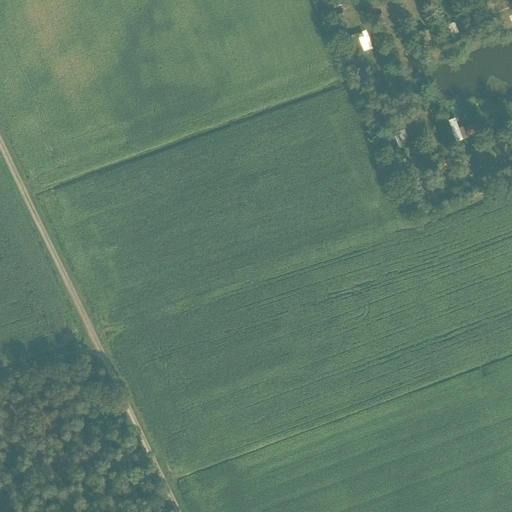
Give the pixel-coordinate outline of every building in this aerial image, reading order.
[(504,0),(495,0),(493,1),(498,13),(508,9),(504,0)] [(345,15),(336,18),(339,28),(348,25),(345,15)] [(383,15),(377,16),(381,27),(386,26),(383,15)] [(455,24),(443,28),(449,43),(455,40),(454,37),(459,35),(455,24)] [(343,28),(336,30),(339,40),(346,38),(343,28)] [(423,36),(422,30),(415,32),(420,51),(427,49),(426,43),(430,42),(428,35),(423,36)] [(367,32),(344,41),(350,59),(374,51),(367,32)] [(459,130),(455,119),(448,122),(456,143),(463,140),(467,138),(463,128),(459,130)] [(469,137),(476,134),(472,125),(469,126),(469,127),(465,129),(469,137)] [(405,131),(393,136),(400,151),(406,148),(403,143),(409,140),(405,131)] [(412,195),(419,193),(416,182),(408,185),(412,195)]
